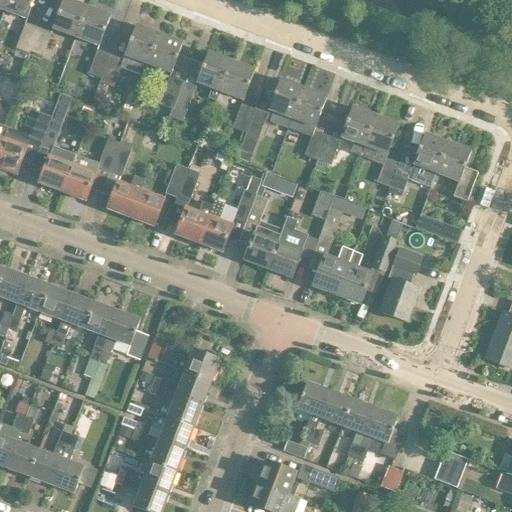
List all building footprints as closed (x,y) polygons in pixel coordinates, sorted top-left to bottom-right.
[(33,0),(7,0),(3,11),(27,19),(33,0)] [(75,37),(87,7),(67,0),(63,0),(53,29),(75,37)] [(110,16),(87,7),(75,37),(99,46),(110,16)] [(29,52),(38,28),(25,23),(16,47),(29,52)] [(110,55),(101,79),(100,83),(112,88),(121,66),(144,75),(148,65),(147,65),(159,35),(136,26),(123,60),(110,55)] [(38,28),(29,52),(42,57),(51,33),(38,28)] [(147,65),(148,65),(171,74),(182,44),(159,35),(147,65)] [(101,79),(110,55),(98,50),(89,74),(101,79)] [(218,102),(220,92),(219,92),(231,62),(208,53),(196,83),(212,89),(209,98),(218,102)] [(254,71),(231,62),(219,92),(220,92),(242,101),(254,71)] [(172,110),(182,83),(170,78),(159,105),(172,110)] [(303,89),(280,80),(268,111),(273,112),(270,120),(288,128),(303,89)] [(182,83),(172,110),(169,117),(182,122),(195,88),(182,83)] [(301,123),(314,128),(326,98),(303,89),(288,128),(298,131),(301,123)] [(72,99),(60,94),(58,102),(69,106),(72,99)] [(245,133),(254,110),(241,106),(233,129),(245,133)] [(376,117),(352,108),(340,139),(354,144),(350,152),(361,156),(376,117)] [(254,110),(245,133),(258,138),(266,115),(254,110)] [(32,165),(39,146),(50,117),(39,113),(31,136),(8,128),(0,147),(0,168),(16,175),(21,161),(32,165)] [(50,117),(39,146),(51,151),(52,151),(54,146),(63,122),(50,117)] [(398,125),(376,117),(361,156),(383,164),(377,183),(389,188),(398,164),(385,159),(398,125)] [(313,132),(304,156),(317,161),(326,137),(313,132)] [(448,144),(424,135),(413,165),(407,179),(431,188),(436,174),(448,144)] [(339,142),(326,137),(317,161),(314,171),(325,175),(329,165),(330,166),(339,142)] [(109,172),(119,144),(108,139),(99,163),(77,155),(62,193),(85,202),(98,168),(109,172)] [(119,144),(109,172),(121,177),(131,148),(119,144)] [(436,174),(459,183),(453,197),(467,203),(478,175),(464,169),(470,152),(448,144),(436,174)] [(51,151),(39,184),(62,193),(77,155),(54,146),(52,151),(51,151)] [(418,152),(405,147),(385,198),(398,203),(407,179),(413,165),(418,152)] [(230,160),(225,174),(237,178),(242,165),(230,160)] [(177,198),(187,169),(176,165),(165,194),(177,198)] [(187,169),(177,198),(188,202),(189,202),(200,174),(187,169)] [(280,179),(266,173),(261,186),(275,191),(280,179)] [(252,176),(246,190),(257,194),(258,190),(262,180),(252,176)] [(107,210),(131,219),(141,191),(145,181),(136,177),(132,188),(118,182),(107,210)] [(244,190),(233,219),(246,223),(256,196),(257,194),(246,190),(244,190)] [(257,194),(256,196),(266,199),(268,194),(258,190),(257,194)] [(141,191),(131,219),(153,228),(164,200),(141,191)] [(266,199),(256,196),(246,223),(257,227),(244,261),(267,269),(281,234),(282,230),(260,221),(268,200),(266,199)] [(177,198),(168,221),(179,225),(175,235),(198,244),(212,205),(203,202),(199,213),(186,208),(188,202),(177,198)] [(218,220),(225,203),(214,200),(212,205),(198,244),(221,253),(232,225),(218,220)] [(292,207),(287,218),(296,221),(301,210),(292,207)] [(329,251),(343,213),(330,208),(316,246),(329,251)] [(438,237),(443,223),(421,215),(416,228),(438,237)] [(286,245),(296,221),(287,218),(282,230),(281,234),(267,269),(291,278),(301,251),(286,245)] [(384,236),(372,267),(383,271),(402,224),(392,220),(386,237),(384,236)] [(325,255),(313,286),(336,295),(353,252),(344,249),(339,260),(325,255)] [(415,275),(419,264),(422,258),(400,249),(397,256),(393,267),(389,278),(392,280),(380,313),(406,323),(419,290),(409,286),(413,274),(415,275)] [(363,256),(353,252),(336,295),(359,304),(371,272),(359,268),(363,256)] [(0,297),(16,304),(26,277),(4,268),(0,278),(0,297)] [(39,312),(49,285),(26,277),(16,304),(39,312)] [(61,321),(71,294),(49,285),(39,312),(61,321)] [(71,324),(84,329),(94,302),(71,294),(61,321),(62,321),(58,332),(54,345),(62,348),(71,324)] [(84,375),(91,377),(116,311),(94,302),(84,329),(100,335),(91,359),(90,359),(84,375)] [(511,302),(508,314),(504,312),(486,359),(511,369),(511,368),(511,302)] [(139,319),(116,311),(91,377),(93,378),(86,395),(96,398),(109,366),(107,365),(116,341),(129,346),(125,355),(138,360),(148,336),(134,331),(139,319)] [(0,335),(4,337),(12,315),(5,313),(0,326),(0,335)] [(12,315),(4,337),(14,340),(17,331),(22,319),(12,315)] [(54,345),(58,332),(50,330),(46,342),(54,345)] [(184,371),(210,381),(219,358),(193,348),(183,345),(171,340),(168,349),(189,357),(184,371)] [(0,354),(0,363),(6,366),(9,357),(0,354)] [(46,363),(41,378),(49,381),(55,366),(46,363)] [(142,371),(139,380),(151,384),(154,376),(142,371)] [(179,384),(156,377),(153,385),(166,390),(176,394),(202,404),(210,381),(184,371),(179,384)] [(304,460),(308,450),(311,442),(316,429),(320,419),(330,391),(307,383),(297,410),(310,415),(306,426),(308,426),(300,447),(286,441),(282,451),(304,460)] [(166,390),(153,385),(149,393),(163,398),(166,390)] [(352,400),(330,391),(320,419),(342,427),(352,400)] [(176,394),(167,416),(193,426),(202,404),(176,394)] [(374,408),(352,400),(342,427),(364,435),(374,408)] [(98,407),(83,401),(80,410),(95,415),(98,407)] [(30,406),(21,402),(17,412),(26,416),(30,406)] [(361,446),(360,445),(355,458),(365,462),(373,439),(385,443),(382,455),(395,460),(405,433),(393,429),(397,417),(374,408),(364,435),(365,436),(361,446)] [(20,430),(24,417),(17,415),(12,427),(20,430)] [(167,416),(159,438),(185,448),(193,426),(167,416)] [(24,417),(20,430),(29,433),(34,421),(24,417)] [(125,418),(122,425),(135,430),(138,423),(125,418)] [(138,423),(135,430),(148,435),(151,427),(138,422),(138,423)] [(122,425),(119,434),(132,439),(135,430),(122,425)] [(316,429),(311,442),(319,445),(324,432),(316,429)] [(135,430),(132,439),(145,443),(148,435),(135,430)] [(28,475),(51,484),(69,434),(63,432),(58,444),(56,443),(52,455),(38,450),(28,475)] [(51,484),(74,492),(79,480),(90,484),(95,469),(84,465),(84,467),(72,462),(76,451),(74,450),(79,438),(69,434),(51,484)] [(0,464),(6,467),(15,441),(0,435),(0,464)] [(159,438),(150,461),(176,471),(185,448),(159,438)] [(6,467),(28,475),(38,450),(15,441),(6,467)] [(347,455),(355,458),(360,445),(352,442),(347,455)] [(457,488),(468,460),(445,451),(434,479),(457,488)] [(121,466),(118,474),(131,479),(131,480),(141,484),(142,483),(168,493),(176,471),(150,461),(145,475),(121,466)] [(266,461),(258,482),(295,496),(299,484),(291,480),(295,472),(266,461)] [(363,466),(355,463),(350,476),(358,479),(363,466)] [(333,491),(338,478),(316,470),(303,464),(298,477),(311,483),(333,491)] [(379,486),(394,492),(402,471),(387,465),(379,486)] [(106,472),(100,487),(112,492),(117,477),(106,472)] [(131,479),(118,474),(115,483),(128,487),(131,480),(131,479)] [(295,496),(258,482),(250,503),(273,511),(279,511),(282,506),(290,509),(295,496)] [(142,483),(141,484),(133,507),(147,511),(160,511),(168,493),(142,483)] [(448,494),(444,505),(451,508),(455,497),(448,494)] [(368,495),(362,511),(369,511),(375,497),(368,495)]
